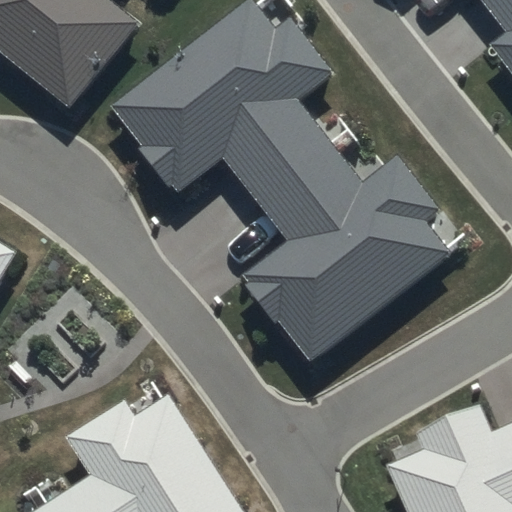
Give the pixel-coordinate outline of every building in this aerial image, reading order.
[(0,0),(0,56),(75,117),(145,31),(111,3),(113,0),(0,0)] [(272,0),(261,0),(116,115),(185,202),(228,168),(292,249),(249,283),(319,370),(458,260),(433,229),(446,218),(401,162),(369,188),(304,107),(337,81),(272,0)] [(511,77),(511,0),(479,0),(509,39),(492,52),(511,77)] [(0,294),(20,264),(0,251),(0,294)] [(242,511),(171,401),(137,421),(126,405),(69,441),(97,483),(50,511),(242,511)] [(387,457),(411,511),(511,511),(511,431),(498,438),(488,414),(387,457)]
